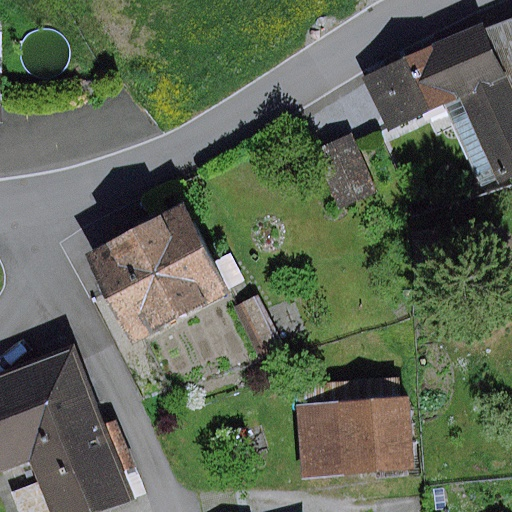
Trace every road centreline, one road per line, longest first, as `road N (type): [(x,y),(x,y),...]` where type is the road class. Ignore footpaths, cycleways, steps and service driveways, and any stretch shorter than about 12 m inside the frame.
road 1 (residential): [(469,0),(43,211)]
road 2 (residential): [(43,211),(143,432),(166,511)]
